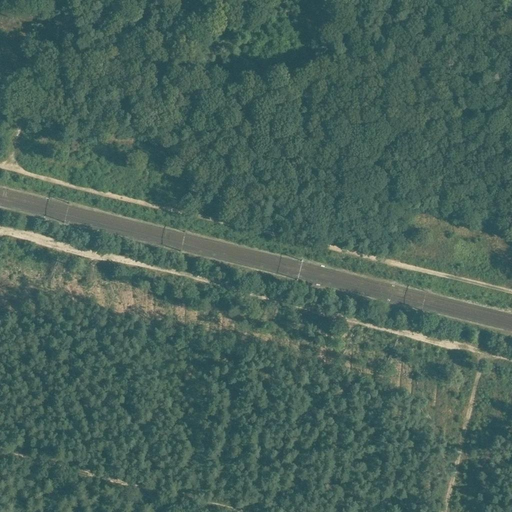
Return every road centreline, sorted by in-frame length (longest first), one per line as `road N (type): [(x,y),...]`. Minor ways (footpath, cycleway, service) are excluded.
road 1 (track): [(511,351),(0,225)]
road 2 (track): [(0,166),(511,291)]
road 3 (track): [(233,511),(0,455)]
road 4 (track): [(441,511),(481,344)]
